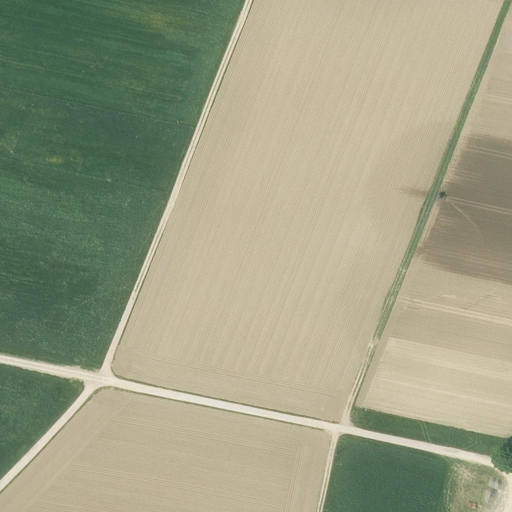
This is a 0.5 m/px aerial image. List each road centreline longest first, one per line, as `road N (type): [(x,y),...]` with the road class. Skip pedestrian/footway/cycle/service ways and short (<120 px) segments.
road 1 (track): [(101,378),(251,0)]
road 2 (track): [(0,486),(101,378)]
